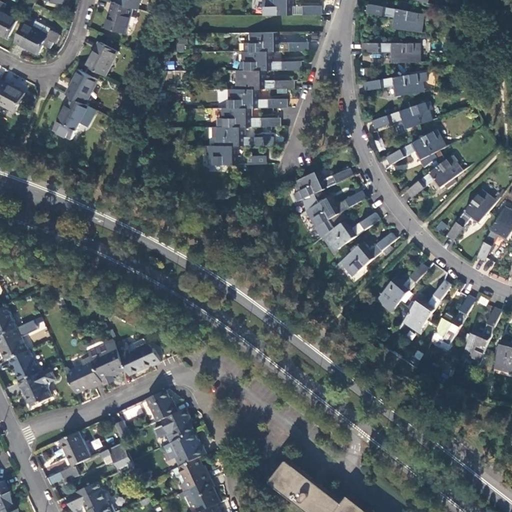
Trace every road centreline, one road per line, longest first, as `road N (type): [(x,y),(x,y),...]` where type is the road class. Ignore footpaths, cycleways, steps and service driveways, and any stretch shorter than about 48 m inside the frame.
road 1 (primary): [(49,229),(211,313),(469,511)]
road 2 (residential): [(16,439),(192,375),(231,454),(243,511)]
road 3 (residential): [(337,50),(366,154),(399,210),(439,251),(511,292)]
road 4 (residential): [(0,56),(41,71),(64,62),(87,0)]
road 5 (residential): [(337,50),(320,72),(286,164)]
